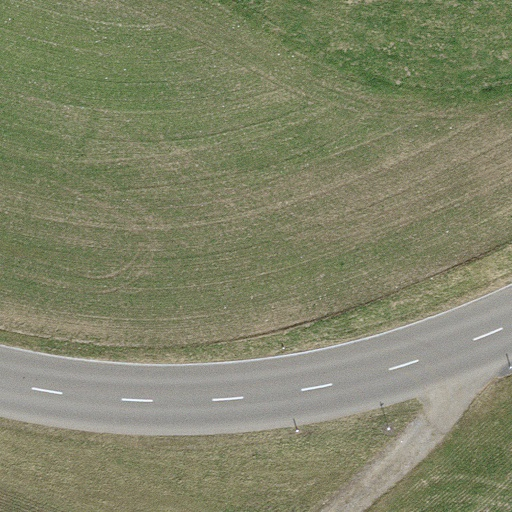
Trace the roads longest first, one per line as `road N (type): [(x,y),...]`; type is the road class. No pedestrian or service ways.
road 1 (tertiary): [(511,326),(409,367),(259,396),(109,396),(0,381)]
road 2 (track): [(473,345),(455,404),(345,511)]
